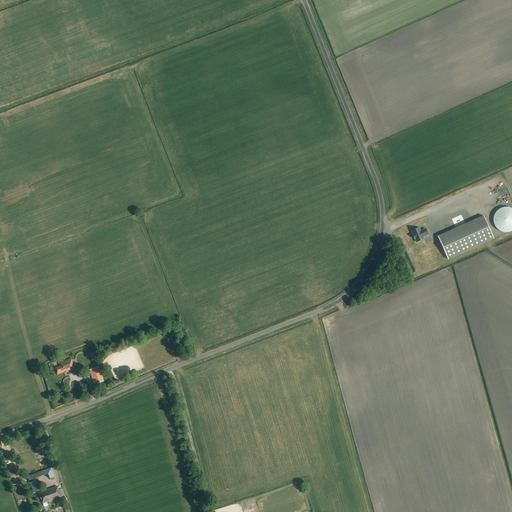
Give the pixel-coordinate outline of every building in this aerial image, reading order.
[(507,208),(506,208),(505,208),(504,208),(503,208),(502,208),(501,209),(500,209),(499,210),(498,211),(497,211),(497,212),(496,212),(496,213),(495,214),(495,215),(494,215),(494,216),(494,217),(494,218),(493,219),(493,220),(493,221),(493,222),(494,223),(494,224),(494,225),(495,226),(495,227),(496,228),(497,229),(498,230),(499,231),(500,231),(501,232),(502,232),(503,233),(504,233),(505,233),(506,233),(507,233),(508,233),(509,233),(509,232),(510,232),(511,232),(511,231),(511,209),(510,208),(509,208),(508,208),(507,208)] [(494,240),(483,216),(437,237),(448,260),(494,240)] [(421,231),(419,228),(411,231),(416,243),(425,239),(424,238),(429,235),(426,229),(421,231)] [(57,375),(74,368),(71,358),(59,363),(60,366),(55,368),(57,375)] [(89,370),(94,384),(103,381),(98,367),(89,370)] [(55,477),(51,467),(27,477),(28,481),(48,474),(50,479),(55,477)] [(38,491),(35,481),(29,483),(33,493),(38,491)] [(57,486),(39,493),(43,504),(46,502),(47,504),(49,503),(49,501),(61,497),(57,486)] [(57,505),(67,502),(65,497),(56,501),(57,505)]
